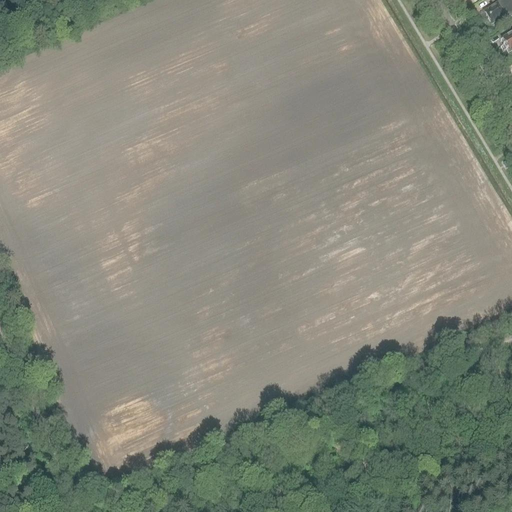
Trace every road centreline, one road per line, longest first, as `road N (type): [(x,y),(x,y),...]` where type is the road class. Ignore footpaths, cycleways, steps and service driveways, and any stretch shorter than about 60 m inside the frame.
road 1 (track): [(0,324),(79,511)]
road 2 (tertiary): [(511,129),(434,0)]
